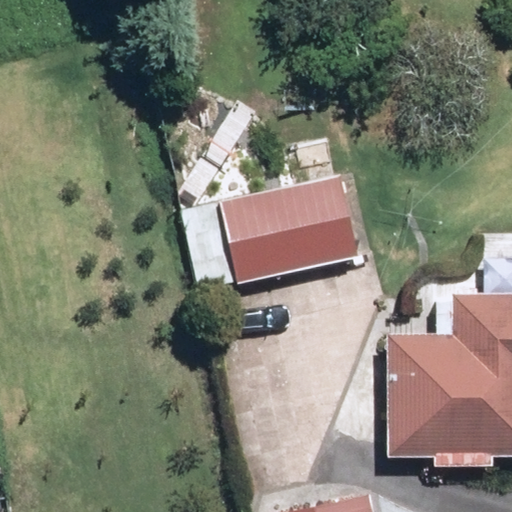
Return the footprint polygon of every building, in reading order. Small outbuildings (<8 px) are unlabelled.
[(347,157),(342,130),(300,137),(305,164),(347,157)] [(370,246),(352,167),(188,203),(206,282),(370,246)] [(448,326),(399,326),(398,450),(444,450),(444,460),(505,459),(505,449),(511,449),(511,285),(465,285),(465,292),(448,292),(448,326)] [(0,511),(20,511),(1,391),(0,391),(0,511)] [(387,511),(381,482),(264,508),(264,511),(387,511)]
